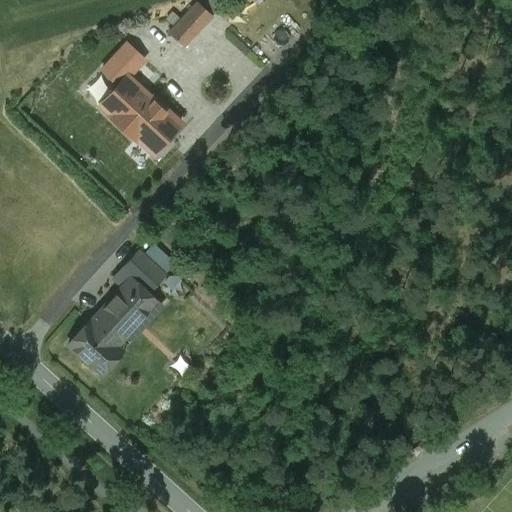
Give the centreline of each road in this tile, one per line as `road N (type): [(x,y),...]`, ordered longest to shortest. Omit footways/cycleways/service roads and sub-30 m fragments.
road 1 (tertiary): [(188,511),(0,341)]
road 2 (unclassified): [(511,411),(353,511)]
